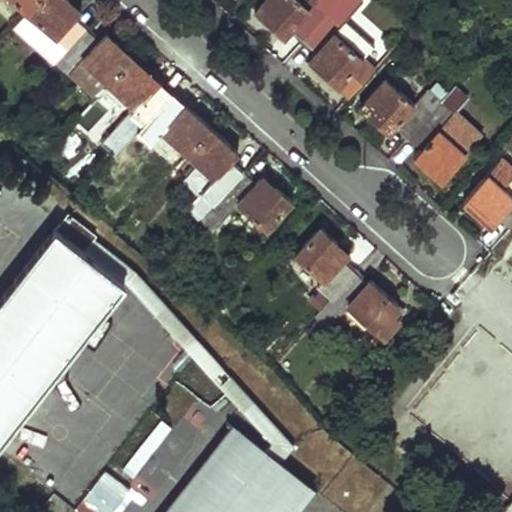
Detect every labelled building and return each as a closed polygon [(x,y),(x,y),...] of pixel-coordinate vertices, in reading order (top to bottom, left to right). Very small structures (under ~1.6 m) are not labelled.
[(13,0),(27,12),(37,0),(13,0)] [(37,0),(27,12),(57,38),(48,47),(61,59),(87,29),(75,18),(82,11),(69,0),(37,0)] [(264,0),(253,13),(282,39),(291,30),(303,41),(341,0),(264,0)] [(346,20),(363,0),(341,0),(303,41),(316,53),(308,61),(349,98),(387,57),(346,20)] [(133,56),(106,32),(99,40),(87,29),(61,59),(93,87),(102,78),(109,84),(133,56)] [(109,84),(135,108),(129,115),(134,120),(128,127),(123,122),(119,118),(112,126),(116,130),(115,132),(127,143),(148,119),(165,100),(153,88),(159,80),(133,56),(109,84)] [(447,95),(435,83),(428,90),(414,105),(386,80),(359,107),(389,134),(397,126),(409,137),(441,102),(447,95)] [(466,100),(453,89),(447,95),(441,102),(455,114),(466,100)] [(148,119),(187,154),(211,126),(185,103),(178,111),(165,100),(148,119)] [(421,148),(414,157),(442,181),(481,137),(455,114),(441,102),(409,137),(421,148)] [(129,115),(123,122),(128,127),(134,120),(129,115)] [(196,162),(181,179),(198,194),(187,207),(200,219),(244,170),(232,159),(239,151),(211,126),(187,154),(196,162)] [(511,177),(511,169),(501,160),(464,201),(491,225),(499,218),(511,229),(511,195),(503,187),(511,177)] [(238,201),(267,228),(293,200),(263,173),(256,181),(244,170),(200,219),(212,230),(238,201)] [(0,389),(30,412),(126,288),(122,284),(124,281),(198,360),(275,442),(267,453),(239,432),(177,511),(285,511),(306,484),(280,464),(295,445),(137,273),(94,243),(98,240),(70,217),(0,307),(0,389)] [(129,218),(116,233),(131,246),(144,232),(129,218)] [(296,254),(324,279),(319,286),(327,293),(332,298),(356,270),(344,259),(351,252),(322,225),(296,254)] [(348,306),(383,337),(400,317),(392,311),(399,303),(372,278),(368,281),(356,270),(332,298),(325,305),(315,316),(318,319),(327,326),(329,328),(348,306)] [(327,293),(319,301),(325,305),(332,298),(327,293)] [(399,303),(392,311),(400,317),(407,310),(399,303)] [(313,325),(321,333),(327,326),(318,319),(313,325)] [(490,390),(511,408),(511,502),(504,511),(511,511),(511,336),(496,323),(403,438),(432,462),(490,390)] [(0,389),(0,450),(30,412),(0,389)]
